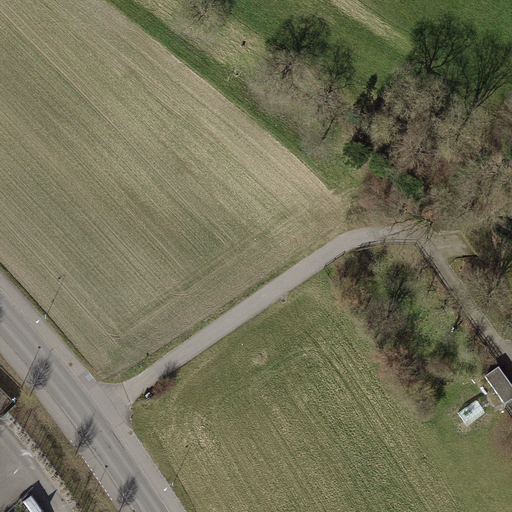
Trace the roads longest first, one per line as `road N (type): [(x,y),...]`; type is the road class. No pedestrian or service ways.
road 1 (residential): [(87,421),(334,249),(380,234),(428,248),(511,367)]
road 2 (tertiary): [(0,310),(87,421)]
